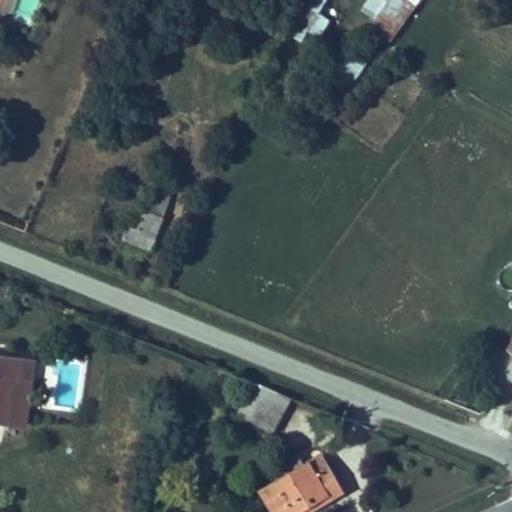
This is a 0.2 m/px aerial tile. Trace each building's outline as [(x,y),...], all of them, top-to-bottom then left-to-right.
[(324,17),(326,0),(294,0),(288,36),(320,41),(324,17)] [(366,0),(357,15),(394,40),(420,0),(366,0)] [(324,79),(349,92),(367,58),(342,45),(324,79)] [(118,196),(112,210),(129,215),(133,202),(118,196)] [(140,209),(128,243),(152,251),(163,217),(140,209)] [(129,215),(112,210),(105,228),(121,235),(129,215)] [(504,289),(511,287),(511,268),(500,271),(504,289)] [(511,324),(511,290),(482,337),(497,347),(511,324)] [(511,324),(497,347),(511,355),(511,324)] [(0,353),(0,380),(6,381),(10,355),(0,353)] [(271,404),(233,386),(217,417),(253,437),(271,404)] [(254,463),(261,476),(281,464),(274,453),(254,463)] [(281,464),(261,476),(239,489),(254,511),(270,511),(320,483),(300,454),(281,464)]
